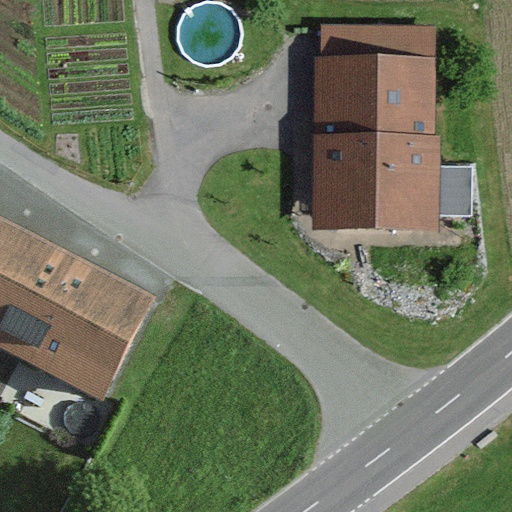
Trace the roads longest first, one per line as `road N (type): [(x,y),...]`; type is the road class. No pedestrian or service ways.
road 1 (track): [(0,142),(254,292),(351,368),(403,439)]
road 2 (tertiary): [(307,511),(511,353)]
